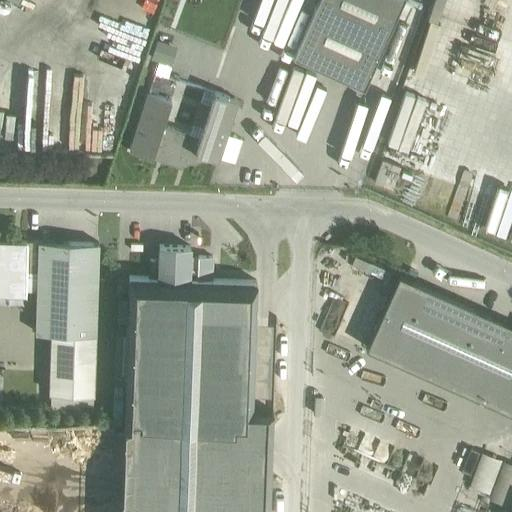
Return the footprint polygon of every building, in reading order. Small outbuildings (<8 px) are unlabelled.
[(256,0),(256,2),(306,21),(313,0),(256,0)] [(316,0),(293,53),(364,85),(401,0),(316,0)] [(158,39),(152,57),(171,62),(176,44),(158,39)] [(161,80),(155,78),(151,89),(157,91),(161,80)] [(218,158),(238,98),(215,90),(200,136),(163,124),(172,99),(149,91),(130,150),(153,157),(153,155),(179,163),(179,165),(181,165),(180,163),(178,162),(180,156),(194,161),(201,157),(203,153),(218,158)] [(0,288),(25,289),(37,289),(38,272),(39,241),(27,241),(27,239),(0,237),(0,288)] [(37,289),(36,331),(52,332),(50,392),(94,393),(99,241),(39,239),(39,241),(38,272),(37,289)] [(124,423),(120,511),(269,511),(273,403),(252,402),(253,390),(255,318),(257,279),(211,278),(212,255),(198,254),(198,258),(190,258),(190,244),(159,243),(159,258),(150,258),(150,275),(129,275),(124,423)] [(366,346),(511,411),(511,322),(399,272),(391,290),(366,346)] [(511,461),(482,451),(469,488),(510,502),(511,496),(511,461)]
